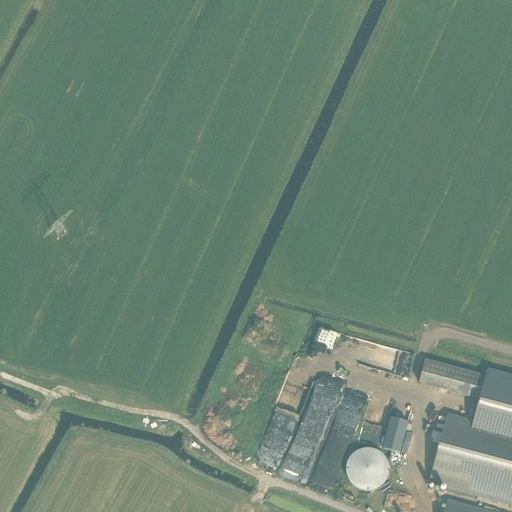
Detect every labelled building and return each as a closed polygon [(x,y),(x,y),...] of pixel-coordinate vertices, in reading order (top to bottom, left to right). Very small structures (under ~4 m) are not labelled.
[(418,385),(477,400),(484,376),(425,360),(418,385)] [(447,414),(428,485),(511,507),(511,511),(485,511),(447,502),(444,511),(511,511),(511,375),(486,369),(484,376),(477,400),(472,421),(447,414)] [(297,423),(300,414),(294,411),(290,420),(297,423)] [(408,424),(390,420),(382,449),(400,453),(408,424)] [(288,453),(294,427),(271,422),(263,459),(277,462),(280,451),(288,453)] [(368,492),(371,492),(374,491),(376,490),(379,488),(381,486),(383,484),(385,482),(386,479),(388,477),(388,474),(388,471),(388,468),(388,465),(387,462),(385,459),(384,457),(382,455),(379,453),(377,451),(374,450),(371,449),(368,449),(365,449),(362,450),(359,451),(356,452),(353,454),(351,456),(349,458),(348,461),(347,464),(346,466),(345,470),(346,473),(346,476),(347,478),(348,481),(350,483),(352,486),(354,488),(357,489),(359,490),(362,491),(365,492),(368,492)]
